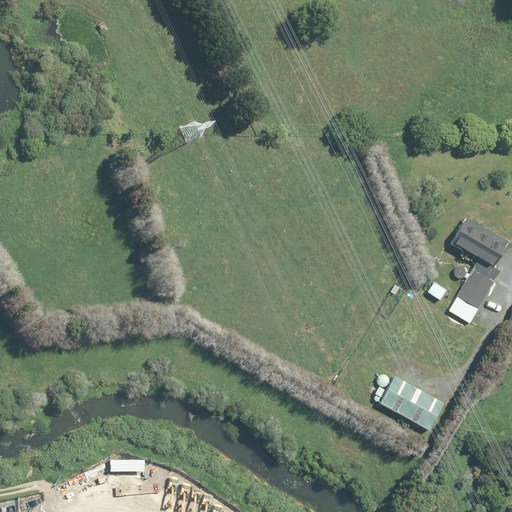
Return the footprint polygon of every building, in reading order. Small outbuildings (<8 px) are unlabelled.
[(511,249),(511,241),(462,213),(446,244),(499,273),(511,249)] [(476,261),(448,310),(467,322),(496,272),(476,261)] [(443,288),(432,282),(425,294),(436,300),(443,288)] [(393,283),(388,292),(394,295),(398,286),(393,283)] [(444,409),(393,379),(377,404),(429,434),(444,409)]
